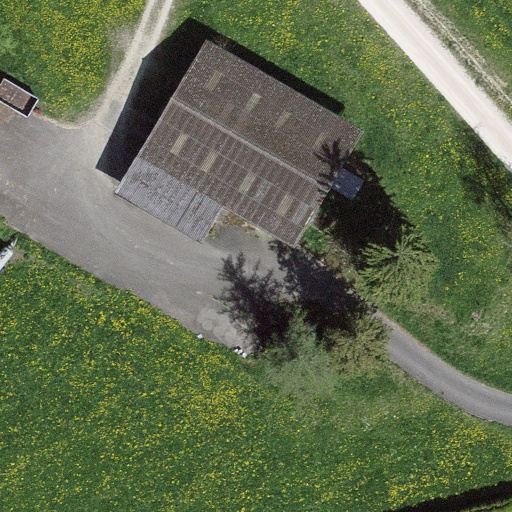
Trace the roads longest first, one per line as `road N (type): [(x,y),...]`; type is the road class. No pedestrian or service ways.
road 1 (residential): [(511,422),(295,304)]
road 2 (track): [(377,0),(511,157)]
